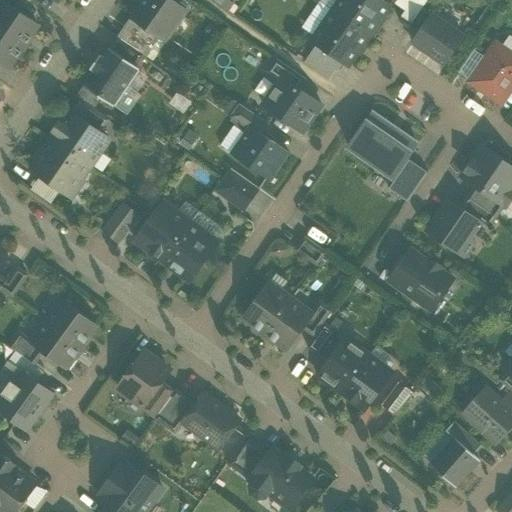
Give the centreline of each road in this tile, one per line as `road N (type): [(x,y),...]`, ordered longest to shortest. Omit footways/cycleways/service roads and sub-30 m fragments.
road 1 (residential): [(191,340),(388,58),(474,116)]
road 2 (residential): [(365,463),(191,340)]
road 3 (residential): [(474,116),(370,270)]
road 4 (residential): [(101,0),(0,147)]
road 5 (residential): [(142,305),(0,198)]
road 6 (residential): [(142,305),(65,413)]
